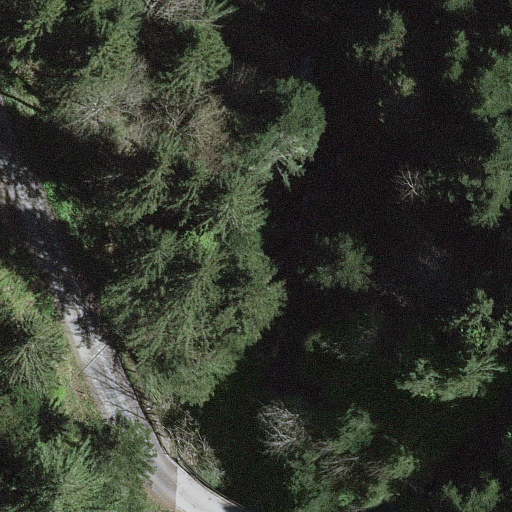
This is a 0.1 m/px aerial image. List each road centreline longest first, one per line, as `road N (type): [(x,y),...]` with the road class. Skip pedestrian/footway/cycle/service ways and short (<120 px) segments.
road 1 (track): [(0,143),(34,240),(120,424),(164,486),(197,511)]
road 2 (track): [(413,511),(511,386)]
